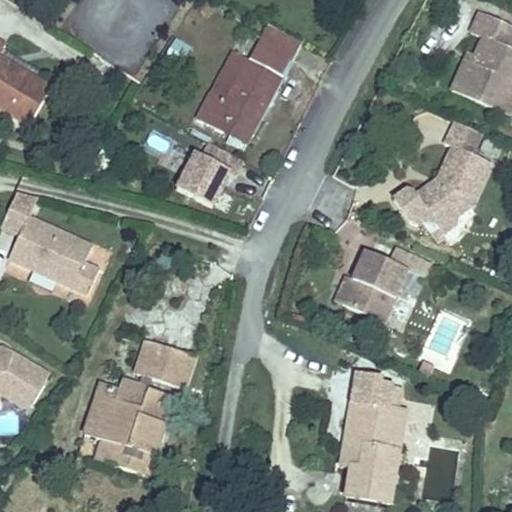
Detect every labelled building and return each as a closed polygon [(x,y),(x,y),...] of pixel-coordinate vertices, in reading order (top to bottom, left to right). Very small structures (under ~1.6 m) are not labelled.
[(483,40),(475,58),(476,58),(472,66),(466,63),(452,93),(498,113),(511,84),(511,27),(481,14),(471,35),(483,40)] [(258,117),(272,92),(276,94),(284,80),(283,79),(301,45),(267,27),(249,62),(227,104),(212,96),(210,95),(197,121),(222,135),(228,124),(252,136),(253,137),(262,120),(258,117)] [(180,79),(191,45),(173,40),(162,73),(180,79)] [(53,90),(37,80),(35,85),(0,64),(0,57),(3,52),(4,51),(6,47),(0,43),(0,109),(30,127),(53,90)] [(42,74),(4,51),(3,52),(0,57),(0,64),(35,85),(37,80),(42,74)] [(227,104),(249,62),(233,54),(212,96),(227,104)] [(472,66),(476,58),(475,58),(469,55),(466,63),(472,66)] [(509,118),(511,110),(511,84),(498,113),(509,118)] [(262,120),(276,94),(272,92),(258,117),(262,120)] [(472,208),(491,165),(473,157),(483,135),(456,123),(445,146),(453,149),(439,181),(443,183),(441,188),(433,185),(416,198),(407,193),(394,202),(410,225),(417,228),(436,225),(453,212),(458,219),(472,208)] [(252,136),(228,124),(222,135),(246,147),(252,136)] [(244,163),(209,144),(201,158),(232,174),(231,175),(235,178),(244,163)] [(213,210),(231,175),(232,174),(201,158),(196,155),(177,191),(213,210)] [(85,265),(92,248),(29,219),(38,200),(17,194),(2,230),(20,238),(10,261),(34,273),(37,267),(61,278),(58,283),(88,297),(99,272),(85,265)] [(457,225),(458,219),(453,212),(436,225),(444,234),(457,225)] [(354,279),(376,233),(351,221),(329,267),(354,279)] [(385,326),(408,272),(366,254),(354,282),(343,307),(385,326)] [(430,281),(437,269),(423,261),(417,274),(430,281)] [(343,307),(354,282),(347,279),(336,304),(343,307)] [(184,391),(195,357),(147,343),(137,376),(142,377),(153,380),(184,391)] [(0,366),(17,366),(21,360),(5,350),(0,349),(0,366)] [(28,412),(49,377),(21,360),(17,366),(0,366),(0,396),(2,396),(28,412)] [(149,391),(153,380),(142,377),(139,387),(137,392),(147,396),(149,391)] [(390,444),(392,431),(386,429),(389,410),(383,409),(387,387),(380,386),(381,381),(357,377),(353,404),(352,404),(345,446),(355,447),(350,470),(345,500),(390,508),(400,446),(390,444)] [(149,480),(172,410),(166,408),(169,397),(149,391),(147,396),(137,392),(139,387),(122,383),(119,393),(102,387),(86,438),(79,457),(96,463),(108,466),(149,480)] [(398,412),(401,393),(392,391),(392,388),(387,387),(383,409),(389,410),(398,412)] [(400,446),(406,413),(398,412),(389,410),(386,429),(392,431),(390,444),(400,446)] [(350,470),(355,447),(345,446),(341,469),(350,470)]
